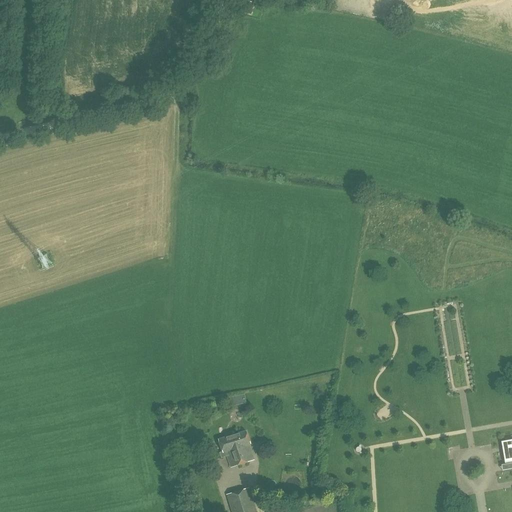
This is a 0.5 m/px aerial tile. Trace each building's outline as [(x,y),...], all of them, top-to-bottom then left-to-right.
[(240,11),(251,14),(252,8),(241,5),(240,11)] [(219,440),(223,452),(220,453),(221,458),(227,456),(231,468),(254,460),(248,444),(250,443),(246,431),(219,440)] [(511,439),(501,442),(502,447),(502,450),(503,452),(505,463),(511,462),(511,439)] [(256,511),(249,488),(226,495),(231,511),(256,511)] [(341,511),(341,501),(268,505),(268,511),(341,511)]
